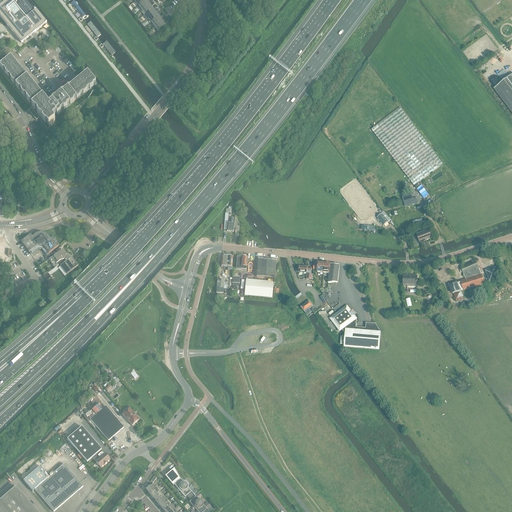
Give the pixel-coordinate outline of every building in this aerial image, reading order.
[(1,4),(0,5),(0,17),(21,43),(46,23),(27,0),(0,0),(3,3),(1,4)] [(141,11),(152,3),(151,1),(148,3),(146,0),(138,6),(141,10),(141,11)] [(86,16),(74,1),(71,4),(82,19),(86,16)] [(145,15),(153,9),(151,6),(153,4),(152,3),(141,11),(142,12),(142,11),(145,15)] [(148,19),(159,11),(157,10),(155,12),(153,9),(145,15),(148,18),(147,19),(148,19)] [(152,23),(159,17),(157,15),(160,13),(159,11),(148,19),(149,20),(152,23)] [(154,28),(165,20),(164,18),(161,20),(159,17),(152,23),(154,27),(154,28)] [(164,23),(166,21),(165,20),(154,28),(155,29),(156,28),(158,32),(166,26),(164,23)] [(91,22),(87,25),(97,38),(101,35),(91,22)] [(107,42),(102,45),(112,57),(116,54),(107,42)] [(11,59),(0,68),(28,103),(31,106),(31,107),(33,109),(32,110),(31,108),(28,111),(29,111),(29,110),(37,120),(36,121),(37,121),(39,119),(39,118),(41,117),(42,118),(45,122),(46,123),(49,127),(55,122),(53,119),(57,116),(58,117),(92,89),(97,85),(88,73),(85,75),(54,101),(52,103),(48,105),(46,102),(43,98),(15,64),(11,59)] [(511,75),(494,90),(511,113),(511,75)] [(443,164),(422,136),(400,108),(372,130),(414,186),(443,164)] [(424,199),(429,195),(419,182),(414,186),(424,199)] [(412,195),(403,197),(405,206),(417,203),(416,198),(413,199),(412,195)] [(383,226),(390,220),(384,212),(377,218),(383,226)] [(420,243),(432,238),(429,230),(417,235),(420,243)] [(31,235),(22,241),(29,252),(31,254),(39,248),(42,249),(46,255),(47,256),(47,255),(51,253),(59,246),(53,238),(51,239),(50,240),(48,237),(47,236),(45,235),(43,234),(41,234),(39,234),(37,235),(36,235),(32,238),(31,235)] [(53,256),(51,253),(47,255),(49,258),(46,259),(47,261),(49,260),(55,268),(63,263),(64,262),(63,260),(65,260),(65,261),(67,261),(70,259),(69,259),(70,258),(68,256),(67,256),(63,251),(56,256),(55,255),(53,256)] [(237,257),(236,269),(247,270),(247,258),(237,257)] [(63,264),(60,267),(67,275),(78,266),(72,258),(70,259),(67,261),(65,261),(65,260),(63,260),(64,262),(63,263),(63,264)] [(449,287),(452,295),(454,294),(462,291),(463,291),(464,290),(483,284),(476,262),(475,260),(464,265),(462,266),(460,266),(465,279),(461,281),(460,281),(461,282),(458,284),(457,284),(449,287)] [(258,261),(257,277),(274,279),(275,270),(276,262),(258,261)] [(323,273),(324,264),(318,263),(318,265),(314,264),(313,270),(318,270),(317,272),(323,273)] [(340,265),(330,264),(329,273),(329,277),(328,283),(338,283),(340,265)] [(496,268),(486,271),(490,283),(500,280),(496,268)] [(418,281),(418,276),(404,276),(404,285),(418,286),(418,282),(418,281)] [(217,279),(216,293),(223,294),(223,289),(224,283),(224,280),(217,279)] [(272,298),(274,282),(246,280),(244,296),(272,298)] [(462,291),(454,294),(456,301),(464,299),(462,291)] [(313,306),(311,303),(310,302),(301,308),(305,312),(313,306)] [(347,307),(331,319),(340,331),(342,330),(345,333),(346,333),(344,348),(379,351),(381,332),(376,324),(372,324),(366,323),(366,331),(359,330),(359,328),(356,328),(357,324),(356,323),(354,320),(356,319),(347,307)] [(124,428),(106,407),(90,421),(108,442),(124,428)] [(140,420),(130,408),(122,415),(132,426),(140,420)] [(102,450),(82,427),(67,440),(87,463),(102,450)] [(101,468),(110,460),(105,454),(96,462),(101,468)] [(40,467),(23,481),(32,492),(35,490),(53,511),(54,511),(83,487),(80,484),(64,465),(49,478),(40,467)] [(187,484),(186,483),(184,482),(183,482),(181,479),(174,469),(165,477),(173,486),(174,485),(185,498),(187,496),(190,500),(199,493),(196,490),(192,493),(188,488),(188,487),(188,486),(188,485),(187,484)] [(148,496),(156,489),(153,485),(146,491),(149,494),(147,495),(148,496)] [(37,511),(16,487),(0,501),(0,511),(37,511)] [(153,499),(160,493),(156,489),(148,496),(149,497),(151,496),(153,499)] [(155,504),(164,497),(160,493),(153,499),(156,502),(154,503),(155,504)] [(191,501),(189,503),(197,511),(212,511),(214,510),(211,507),(207,511),(207,510),(203,506),(204,505),(203,503),(203,502),(202,501),(200,500),(199,500),(198,500),(202,497),(199,493),(190,500),(191,501)] [(160,507),(167,501),(164,497),(155,504),(156,505),(158,504),(160,507)] [(162,511),(163,511),(171,505),(167,501),(160,507),(163,510),(161,511),(162,511)]
